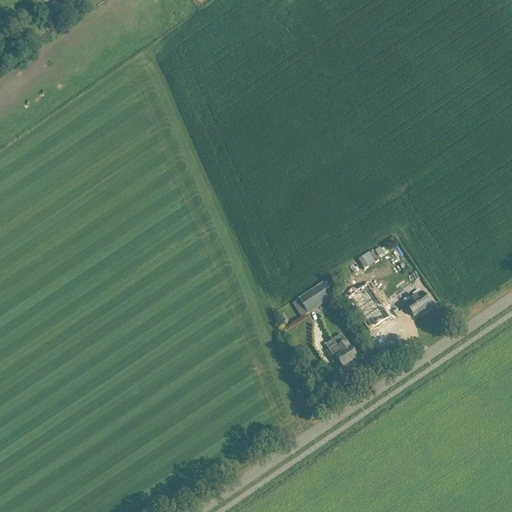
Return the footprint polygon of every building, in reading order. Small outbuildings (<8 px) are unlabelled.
[(49,25),(65,15),(56,2),(41,12),(49,25)] [(372,251),(368,254),(374,263),(375,264),(379,261),(372,251)] [(362,257),(358,260),(364,270),(368,267),(362,258),(362,257)] [(323,283),(299,300),(308,314),(332,297),(323,283)] [(366,286),(345,300),(368,333),(389,319),(366,286)] [(432,307),(426,299),(423,293),(405,305),(413,317),(424,310),(425,311),(432,307)] [(391,321),(400,315),(391,302),(382,308),(391,321)] [(346,341),(337,347),(336,346),(329,351),(335,360),(336,359),(342,368),(357,358),(346,341)]
